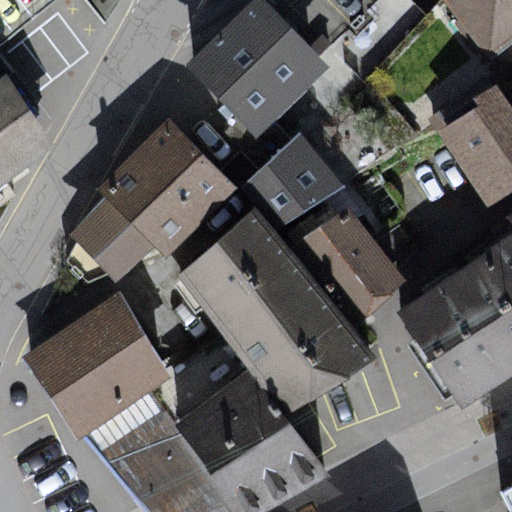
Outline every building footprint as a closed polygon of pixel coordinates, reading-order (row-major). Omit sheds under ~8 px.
[(259,0),(257,0),(194,62),(257,126),(321,63),(259,0)] [(511,0),(444,0),(492,60),(511,44),(511,0)] [(4,84),(0,87),(0,175),(45,145),(4,84)] [(511,105),(507,98),(445,140),(499,219),(511,212),(511,105)] [(179,124),(82,237),(129,289),(171,247),(182,257),(250,196),(179,124)] [(366,219),(312,135),(250,196),(269,217),(302,256),(366,219)] [(269,217),(196,284),(252,372),(265,384),(371,336),(358,322),(302,256),(269,217)] [(366,219),(302,256),(358,322),(420,288),(366,219)] [(511,245),(409,315),(473,416),(511,393),(511,245)] [(125,298),(30,362),(91,442),(156,401),(183,384),(125,298)] [(252,372),(180,423),(238,511),(241,511),(314,466),(265,384),(252,372)] [(156,401),(91,442),(152,511),(238,511),(180,423),(156,401)]
